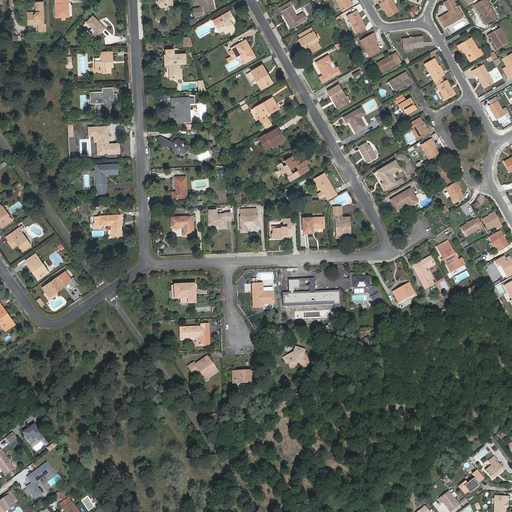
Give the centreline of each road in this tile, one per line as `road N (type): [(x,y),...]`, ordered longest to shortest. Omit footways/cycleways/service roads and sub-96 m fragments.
road 1 (residential): [(251,0),(396,252)]
road 2 (residential): [(133,0),(146,265)]
road 3 (residential): [(146,265),(70,318),(49,323),(0,263)]
road 4 (residential): [(229,262),(396,252)]
